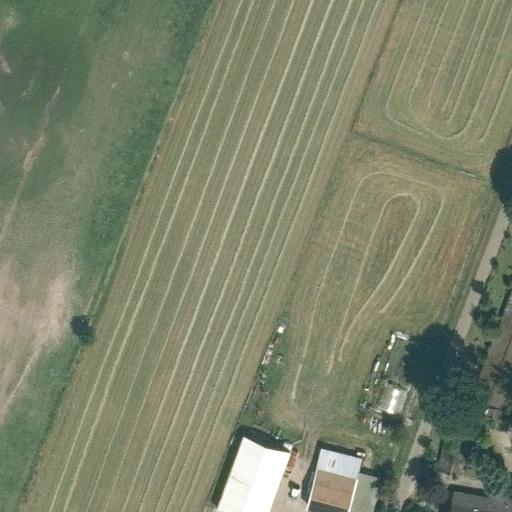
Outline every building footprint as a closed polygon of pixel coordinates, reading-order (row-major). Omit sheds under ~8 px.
[(500,417),(511,384),(511,293),(470,405),(500,417)] [(375,404),(398,412),(406,388),(384,380),(375,404)] [(223,498),(260,511),(269,511),(297,439),(251,422),(223,498)] [(464,474),(467,460),(472,437),(446,431),(438,468),(464,474)] [(332,511),(347,511),(348,510),(359,469),(362,456),(321,446),(305,505),(332,511)] [(352,511),(372,511),(384,478),(359,469),(348,510),(352,511)] [(511,511),(511,496),(497,494),(497,498),(455,490),(450,511),(511,511)]
